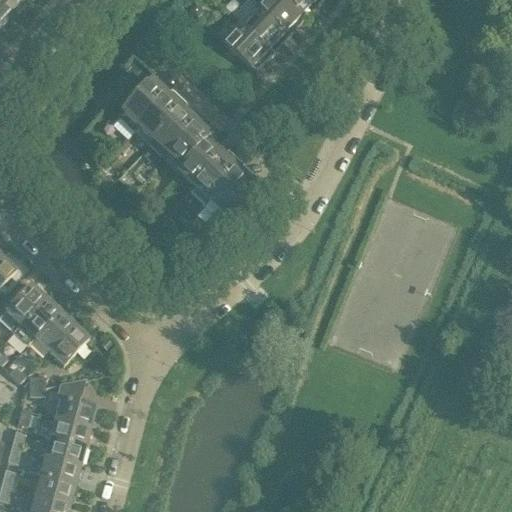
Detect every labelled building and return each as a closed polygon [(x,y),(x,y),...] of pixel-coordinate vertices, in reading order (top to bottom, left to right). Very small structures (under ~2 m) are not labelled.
[(29,0),(0,0),(0,3),(14,17),(29,0)] [(266,0),(260,7),(292,38),(309,20),(287,0),(266,0)] [(287,0),(309,20),(327,1),(326,0),(287,0)] [(0,31),(14,17),(0,3),(0,31)] [(196,6),(189,13),(197,21),(204,13),(196,6)] [(260,7),(242,26),(275,56),(292,38),(260,7)] [(275,56),(242,26),(224,44),(257,75),(275,56)] [(292,54),(298,47),(292,41),(285,48),(292,54)] [(154,83),(146,76),(129,95),(137,102),(154,83)] [(124,116),(140,130),(170,98),(154,83),(137,102),(124,116)] [(155,144),(185,112),(170,98),(140,130),(155,144)] [(155,144),(170,158),(200,126),(185,112),(155,144)] [(185,171),(211,143),(214,139),(200,126),(170,158),(185,171)] [(181,176),(196,190),(226,157),(211,143),(185,171),(181,176)] [(211,204),(241,171),(226,157),(196,190),(211,204)] [(211,204),(226,218),(256,185),(241,171),(211,204)] [(241,232),(271,199),(256,185),(226,218),(241,232)] [(2,260),(0,262),(0,292),(17,274),(2,260)] [(0,321),(0,326),(12,338),(46,302),(31,288),(0,321)] [(34,343),(60,315),(46,302),(12,338),(27,351),(34,343)] [(34,343),(49,356),(75,329),(60,315),(34,343)] [(90,342),(75,329),(49,356),(64,370),(90,342)] [(107,353),(113,347),(107,341),(101,347),(107,353)] [(26,380),(15,371),(9,377),(19,387),(26,380)] [(29,381),(29,391),(45,391),(45,381),(29,381)] [(60,402),(55,422),(91,432),(97,412),(78,407),(85,383),(60,388),(56,401),(60,402)] [(45,400),(45,391),(29,391),(29,400),(45,400)] [(26,431),(31,415),(21,413),(17,428),(26,431)] [(55,422),(50,441),(86,450),(91,432),(55,422)] [(15,436),(11,450),(21,453),(24,438),(15,436)] [(50,441),(45,459),(81,469),(86,450),(50,441)] [(17,469),(21,453),(11,450),(7,466),(17,469)] [(45,459),(40,478),(76,488),(81,469),(45,459)] [(4,473),(1,488),(11,491),(14,476),(4,473)] [(40,478),(34,497),(71,507),(76,488),(40,478)] [(0,504),(6,506),(11,491),(1,488),(0,490),(0,504)] [(69,511),(71,507),(34,497),(28,496),(23,511),(69,511)]
